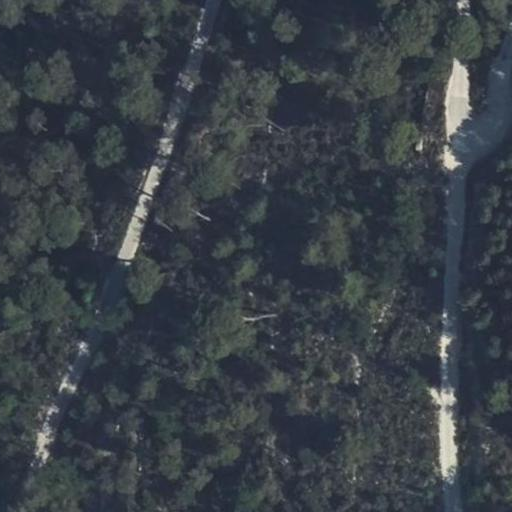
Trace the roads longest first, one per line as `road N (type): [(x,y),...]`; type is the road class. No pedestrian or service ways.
road 1 (track): [(213,0),(154,186),(27,511)]
road 2 (track): [(457,511),(447,402),(458,178),(476,138)]
road 3 (track): [(476,138),(458,110),(465,0)]
